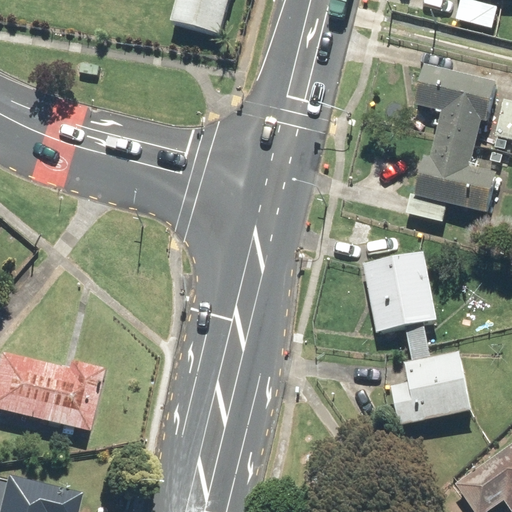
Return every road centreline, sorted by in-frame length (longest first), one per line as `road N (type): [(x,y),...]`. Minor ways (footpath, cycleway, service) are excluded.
road 1 (secondary): [(273,191),(194,511)]
road 2 (secondary): [(273,191),(111,155),(0,113)]
road 3 (secondary): [(320,0),(273,191)]
